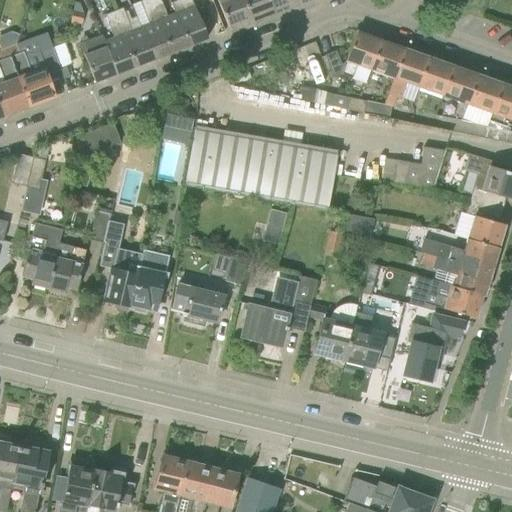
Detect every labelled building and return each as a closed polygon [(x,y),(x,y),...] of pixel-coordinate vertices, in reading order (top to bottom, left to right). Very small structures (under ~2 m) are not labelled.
[(136,17),(153,60),(170,53),(149,0),(141,0),(140,1),(149,23),(140,26),(137,17),(136,17)] [(176,14),(175,14),(166,17),(160,3),(159,3),(157,0),(149,0),(170,53),(188,46),(176,14)] [(188,46),(207,39),(194,7),(192,8),(189,1),(190,0),(177,0),(171,3),(175,14),(176,14),(188,46)] [(242,0),(217,0),(229,30),(251,21),(242,0)] [(242,0),(251,21),(273,13),(267,0),(242,0)] [(267,0),(273,13),(294,4),(292,0),(267,0)] [(82,25),(83,15),(84,12),(80,3),(74,2),(70,23),(82,25)] [(136,17),(127,21),(125,16),(124,16),(121,8),(113,11),(135,67),(153,60),(136,17)] [(112,39),(104,42),(116,74),(135,67),(113,11),(104,15),(107,22),(106,23),(112,39)] [(381,41),(356,32),(344,65),(340,64),(335,51),(324,55),(333,78),(340,75),(349,78),(354,64),(371,70),(381,41)] [(30,107),(55,97),(47,75),(58,71),(61,70),(47,34),(34,39),(35,41),(20,46),(23,53),(11,57),(30,107)] [(100,36),(79,43),(95,82),(116,74),(104,42),(103,43),(100,36)] [(404,49),(381,41),(371,70),(393,78),(394,78),(404,49)] [(407,82),(418,86),(428,58),(404,49),(394,78),(393,78),(384,105),(364,101),(362,112),(389,118),(391,106),(393,107),(396,97),(401,99),(407,82)] [(0,108),(3,117),(30,107),(11,57),(1,61),(0,61),(0,108)] [(428,58),(418,86),(442,95),(452,66),(428,58)] [(478,75),(452,66),(442,95),(468,104),(478,75)] [(502,84),(478,75),(468,104),(492,113),(502,84)] [(500,121),(511,125),(511,87),(502,84),(492,113),(502,116),(500,121)] [(313,102),(316,90),(316,89),(301,86),(298,99),(313,102)] [(324,105),(346,109),(348,97),(326,93),(324,105)] [(364,101),(348,97),(346,109),(362,112),(364,101)] [(190,132),(195,111),(168,106),(164,126),(190,132)] [(147,131),(152,128),(147,120),(138,125),(140,128),(144,130),(147,131)] [(83,136),(84,151),(84,156),(120,143),(113,123),(83,134),(83,136)] [(194,126),(184,186),(325,211),(336,151),(194,126)] [(84,151),(83,136),(75,138),(76,152),(84,151)] [(432,189),(444,150),(423,147),(421,164),(384,158),(381,182),(398,184),(405,185),(432,189)] [(34,157),(18,154),(14,174),(12,183),(26,186),(27,187),(34,157)] [(511,172),(494,167),(495,164),(468,156),(463,171),(485,178),(482,191),(473,188),(470,200),(502,210),(506,198),(511,199),(511,172)] [(21,211),(39,215),(47,181),(41,180),(42,177),(50,179),(52,165),(45,164),(45,160),(34,157),(27,187),(26,186),(21,211)] [(498,248),(505,225),(498,223),(502,210),(470,200),(466,214),(461,212),(454,235),(467,239),(498,248)] [(91,240),(104,244),(108,222),(111,211),(99,208),(98,212),(97,211),(91,240)] [(281,229),(286,214),(270,209),(266,225),(281,229)] [(373,219),(346,214),(343,231),(370,236),(373,219)] [(32,238),(21,276),(32,279),(31,284),(48,288),(59,245),(62,230),(35,223),(32,238)] [(324,250),(338,254),(342,234),(329,231),(324,250)] [(463,251),(440,244),(428,241),(424,253),(435,256),(490,272),(498,248),(467,239),(463,251)] [(65,287),(76,290),(85,251),(59,245),(48,288),(64,292),(65,287)] [(143,254),(129,251),(117,248),(104,302),(115,305),(115,306),(118,310),(124,312),(128,309),(129,308),(137,273),(138,269),(143,254)] [(144,307),(156,310),(168,256),(143,250),(143,254),(138,269),(137,273),(129,308),(143,311),(144,307)] [(420,266),(432,269),(456,277),(453,288),(483,296),(490,272),(435,256),(424,253),(420,266)] [(226,274),(225,281),(241,285),(247,261),(216,254),(212,270),(226,274)] [(371,295),(378,266),(367,263),(360,292),(371,295)] [(181,314),(184,315),(182,321),(203,326),(205,320),(216,323),(223,297),(190,288),(193,276),(181,273),(172,309),(182,312),(181,314)] [(272,311),(248,305),(240,335),(280,345),(284,330),(292,332),(299,303),(309,306),(310,304),(316,280),(299,276),(298,282),(286,279),(285,282),(279,280),(273,305),(270,305),(269,307),(272,308),(272,311)] [(453,288),(450,288),(431,282),(424,303),(474,318),(477,309),(479,310),(483,296),(453,288)] [(308,317),(323,320),(325,308),(310,304),(309,306),(310,306),(308,317)] [(324,358),(340,362),(340,360),(343,361),(355,311),(356,306),(347,304),(343,305),(339,306),(335,309),(332,313),(330,317),(329,322),(323,320),(314,353),(325,356),(324,358)] [(362,366),(372,368),(380,334),(368,331),(372,315),(355,311),(343,361),(346,362),(346,363),(361,367),(362,366)] [(459,336),(462,322),(433,315),(426,344),(412,341),(403,375),(429,381),(436,354),(441,355),(446,333),(459,336)] [(0,511),(4,511),(6,511),(12,483),(19,443),(4,441),(3,444),(0,443),(0,511)] [(27,511),(35,511),(46,453),(33,450),(34,444),(20,441),(20,443),(19,443),(12,483),(24,485),(19,510),(27,511)] [(163,492),(158,511),(157,511),(173,511),(186,459),(163,453),(154,490),(163,492)] [(202,511),(214,465),(186,459),(173,511),(202,511)] [(100,464),(97,468),(88,506),(87,505),(85,511),(114,511),(116,503),(128,505),(132,485),(120,483),(122,474),(109,472),(107,466),(100,464)] [(76,468),(69,467),(59,511),(72,511),(74,503),(87,505),(88,506),(97,468),(96,469),(77,465),(76,468)] [(215,511),(217,506),(228,509),(238,471),(214,465),(202,511),(215,511)] [(375,511),(427,511),(433,499),(397,486),(396,488),(377,481),(375,486),(352,477),(344,500),(367,509),(375,511)] [(273,511),(281,493),(250,480),(236,511),(273,511)]
